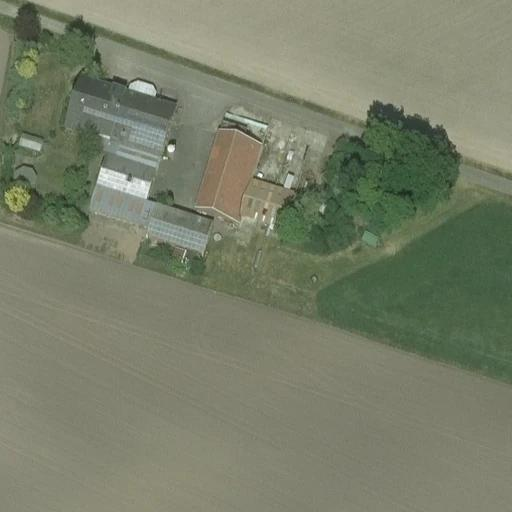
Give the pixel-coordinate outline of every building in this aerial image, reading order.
[(175,113),(82,84),(82,83),(81,83),(66,132),(67,132),(110,145),(120,149),(160,161),(175,113)] [(262,149),(220,136),(195,214),(238,227),(240,220),(251,184),(262,149)] [(155,177),(115,165),(120,149),(110,145),(95,191),(146,207),(155,177)] [(20,182),(35,189),(40,178),(24,171),(20,182)] [(294,197),(251,184),(240,220),(267,228),(283,233),(294,197)] [(146,207),(95,191),(89,213),(139,228),(146,207)] [(213,228),(155,210),(146,240),(203,259),(213,228)]
